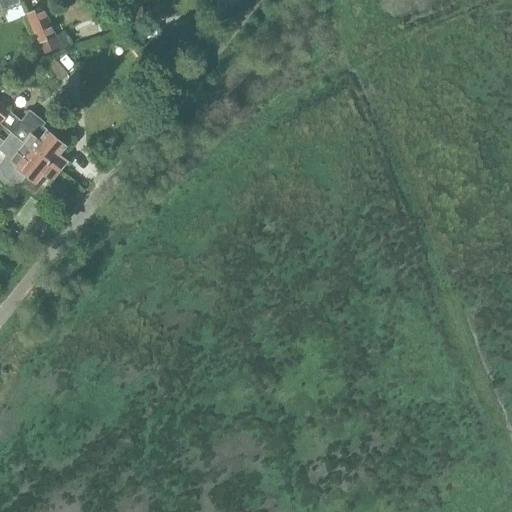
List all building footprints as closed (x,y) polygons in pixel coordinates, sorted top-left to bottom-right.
[(135,11),(130,0),(129,0),(118,4),(128,28),(146,20),(141,8),(135,11)] [(26,14),(38,44),(40,43),(45,54),(60,47),(55,37),(56,36),(43,7),(26,14)] [(33,64),(39,54),(28,47),(22,58),(33,64)] [(59,82),(68,74),(53,58),(44,66),(59,82)] [(22,119),(0,101),(0,121),(59,172),(68,161),(59,155),(66,146),(41,127),(44,123),(29,110),(22,119)] [(59,172),(0,121),(0,151),(6,157),(0,163),(0,172),(2,177),(8,182),(16,184),(21,183),(26,176),(35,184),(42,176),(50,183),(59,172)]
